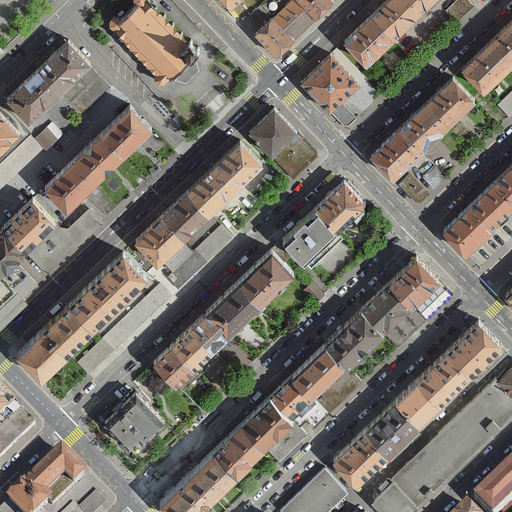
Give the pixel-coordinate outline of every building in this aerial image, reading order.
[(161,78),(193,45),(146,0),(126,0),(104,22),(161,78)] [(298,0),(290,0),(273,17),(294,38),(315,17),(298,0)] [(298,0),(315,17),(333,0),(298,0)] [(420,0),(386,0),(375,11),(396,32),(424,5),(420,0)] [(469,0),(456,0),(446,10),(457,21),(474,4),(469,0)] [(346,39),(366,61),(381,46),(396,32),(375,11),(346,39)] [(275,55),(294,38),(273,17),(255,34),(275,55)] [(511,20),(493,38),(511,57),(511,20)] [(69,35),(37,66),(59,88),(76,72),(91,57),(69,35)] [(463,66),(484,88),(496,77),(499,74),(511,61),(511,57),(493,38),(463,66)] [(338,98),(358,78),(332,51),(302,81),(328,107),(338,98)] [(91,57),(76,72),(89,86),(72,103),(83,114),(115,82),(91,57)] [(59,88),(37,66),(7,95),(29,117),(43,104),(59,88)] [(431,97),(451,117),(454,114),(461,108),(473,96),(475,93),(456,73),(431,97)] [(511,89),(510,92),(498,103),(510,116),(511,113),(511,89)] [(431,97),(402,125),(422,145),(433,134),(451,117),(431,97)] [(338,98),(328,107),(344,122),(348,122),(355,116),(338,98)] [(102,131),(123,154),(137,141),(145,133),(152,127),(130,104),(116,117),(102,131)] [(297,128),(274,104),(248,128),(272,152),(297,128)] [(0,148),(20,129),(0,110),(0,109),(0,148)] [(46,127),(36,137),(46,148),(56,138),(63,132),(52,121),(46,127)] [(371,154),(393,174),(422,145),(402,125),(371,154)] [(297,128),(272,152),(292,173),(318,149),(297,128)] [(109,167),(123,154),(102,131),(88,144),(74,158),(95,180),(109,167)] [(31,134),(0,163),(0,187),(43,146),(31,134)] [(239,134),(214,159),(238,183),(263,158),(239,134)] [(81,194),(95,180),(74,158),(59,171),(45,185),(67,208),(81,194)] [(238,183),(214,159),(186,186),(209,211),(238,183)] [(511,163),(493,181),(511,200),(511,163)] [(434,165),(424,175),(434,186),(445,175),(434,165)] [(410,172),(399,183),(416,200),(421,201),(430,192),(410,172)] [(344,176),(316,204),(332,220),(359,195),(359,191),(344,176)] [(511,200),(493,181),(469,205),(490,226),(511,205),(511,200)] [(209,211),(186,186),(160,211),(184,235),(209,211)] [(18,211),(2,226),(24,248),(54,219),(42,206),(46,202),(37,193),(18,211)] [(332,220),(316,204),(284,236),(297,249),(299,251),(332,220)] [(469,205),(445,228),(466,250),(490,226),(469,205)] [(58,224),(54,219),(24,248),(47,273),(101,220),(90,208),(68,229),(63,228),(58,224)] [(184,235),(160,211),(134,236),(157,259),(158,260),(161,258),(178,241),(184,235)] [(332,220),(299,251),(309,261),(342,231),(332,220)] [(221,224),(196,248),(208,260),(232,236),(221,224)] [(0,228),(0,271),(14,258),(24,248),(2,226),(0,228)] [(161,258),(173,270),(194,250),(184,240),(181,243),(178,241),(161,258)] [(273,245),(239,277),(261,300),(294,267),(286,259),(273,245)] [(123,247),(97,272),(121,297),(147,272),(146,271),(123,247)] [(173,270),(167,276),(179,288),(208,260),(196,248),(194,250),(173,270)] [(416,254),(391,279),(413,302),(437,279),(438,277),(416,254)] [(0,330),(28,303),(22,297),(33,286),(37,282),(14,258),(0,271),(0,330)] [(121,297),(97,272),(69,299),(93,324),(121,297)] [(239,277),(208,308),(229,330),(261,300),(239,277)] [(313,279),(302,289),(313,300),(323,290),(313,279)] [(391,279),(362,306),(383,329),(413,302),(391,279)] [(437,279),(413,302),(427,317),(453,293),(442,281),(441,282),(437,279)] [(160,280),(101,337),(113,349),(171,293),(160,280)] [(93,324),(69,299),(44,324),(68,349),(93,324)] [(413,302),(383,329),(386,332),(398,345),(427,317),(413,302)] [(362,306),(327,340),(346,360),(349,363),(363,350),(368,345),(383,329),(362,306)] [(208,308),(192,323),(214,346),(229,330),(208,308)] [(446,348),(469,372),(500,341),(502,340),(479,316),(446,348)] [(192,323),(182,332),(204,355),(214,346),(192,323)] [(68,349),(44,324),(17,349),(42,374),(67,350),(68,349)] [(182,332),(172,342),(194,364),(204,355),(182,332)] [(101,337),(77,360),(88,372),(113,349),(101,337)] [(346,360),(327,340),(293,372),(313,392),(332,374),(346,360)] [(500,341),(469,372),(476,379),(508,348),(500,341)] [(194,364),(172,342),(154,359),(165,372),(172,379),(176,382),(194,364)] [(416,377),(440,401),(460,381),(467,388),(476,379),(469,372),(446,348),(416,377)] [(511,364),(498,378),(511,392),(511,364)] [(349,367),(348,365),(335,377),(332,374),(313,392),(318,397),(330,410),(362,380),(349,367)] [(293,372),(270,394),(290,415),(297,408),(301,413),(315,400),(310,395),(313,392),(293,372)] [(495,375),(391,476),(392,478),(417,504),(511,412),(511,392),(498,378),(495,375)] [(416,377),(395,396),(419,421),(440,401),(416,377)] [(0,385),(0,418),(17,403),(0,385)] [(119,404),(103,419),(128,446),(129,444),(136,451),(145,443),(143,441),(165,419),(150,403),(142,394),(136,388),(119,404)] [(270,394),(242,420),(265,445),(293,417),(290,415),(270,394)] [(395,396),(366,425),(389,450),(419,421),(395,396)] [(330,410),(318,397),(315,400),(301,413),(297,408),(290,415),(293,417),(295,419),(300,425),(307,419),(314,426),(330,410)] [(17,403),(0,418),(0,447),(5,453),(37,423),(17,403)] [(293,417),(265,445),(279,459),(307,432),(300,425),(295,419),(293,417)] [(242,420),(215,447),(238,471),(265,445),(242,420)] [(366,425),(333,456),(357,481),(389,450),(366,425)] [(215,447),(189,471),(213,495),(237,472),(238,471),(215,447)] [(87,474),(63,449),(31,477),(48,495),(53,500),(50,503),(52,505),(73,486),(74,487),(87,474)] [(511,461),(497,475),(511,490),(511,461)] [(325,465),(281,508),(285,511),(323,511),(348,489),(325,465)] [(195,511),(213,495),(189,471),(159,499),(171,511),(195,511)] [(499,511),(511,500),(511,490),(497,475),(474,498),(487,511),(499,511)] [(48,495),(31,477),(6,501),(8,502),(16,511),(42,511),(49,505),(48,504),(50,503),(53,500),(48,495)] [(408,511),(417,504),(392,478),(372,499),(384,511),(408,511)] [(97,489),(78,507),(82,511),(93,511),(107,499),(97,489)] [(16,511),(8,502),(0,509),(0,511),(16,511)] [(82,511),(78,507),(73,502),(62,511),(82,511)]
